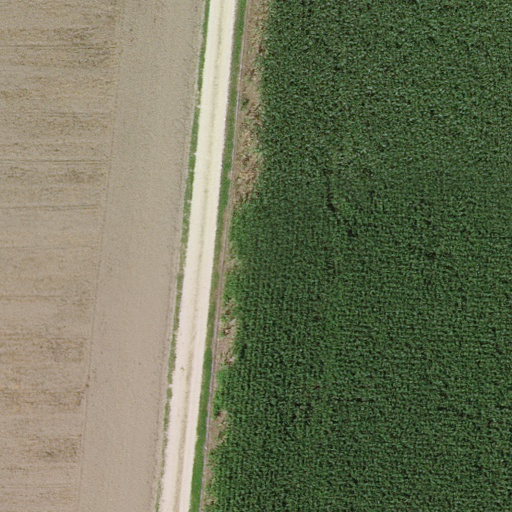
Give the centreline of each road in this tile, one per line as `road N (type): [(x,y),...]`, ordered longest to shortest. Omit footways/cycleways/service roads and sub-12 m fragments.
road 1 (track): [(163,511),(209,0)]
road 2 (motorway): [(278,0),(511,196)]
